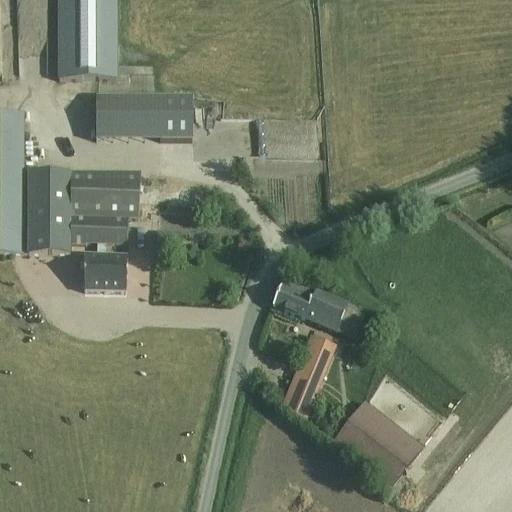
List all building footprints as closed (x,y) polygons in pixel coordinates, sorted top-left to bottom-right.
[(116,0),(56,0),(58,85),(117,85),(116,0)] [(172,101),(96,102),(96,145),(172,145),(192,145),(192,101),(172,101)] [(141,177),(121,176),(29,176),(29,232),(23,232),(24,117),(0,116),(0,258),(70,259),(70,249),(86,249),(86,248),(97,248),(97,260),(83,260),(84,296),(126,297),(127,261),(106,260),(106,248),(127,249),(128,234),(130,234),(130,232),(128,232),(128,224),(138,224),(139,214),(199,215),(200,191),(140,189),(141,177)] [(180,238),(157,236),(156,255),(179,257),(180,238)] [(330,301),(331,299),(329,299),(328,301),(285,283),(282,291),(281,291),(272,311),(291,319),(354,344),(365,316),(330,301)] [(331,348),(312,340),(282,414),(300,421),(312,392),(318,395),(325,379),(319,377),(331,348)] [(422,453),(379,420),(364,407),(331,448),(347,461),(389,494),(422,453)]
